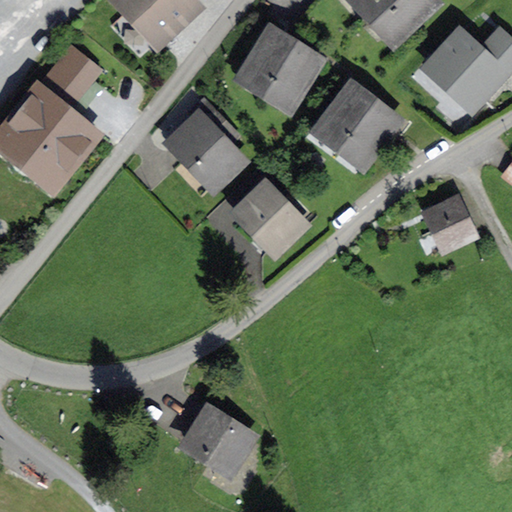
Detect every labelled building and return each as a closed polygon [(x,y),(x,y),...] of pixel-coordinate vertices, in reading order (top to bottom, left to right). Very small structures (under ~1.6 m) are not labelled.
[(122,0),(158,38),(191,7),(184,0),(122,0)] [(357,0),(369,12),(381,0),(357,0)] [(430,4),(426,0),(381,0),(369,12),(393,38),(430,4)] [(504,70),(508,74),(511,69),(511,44),(500,34),(485,50),(506,68),(504,70)] [(267,92),(293,49),(272,36),(246,79),(267,92)] [(473,105),(500,74),(460,37),(432,67),(473,105)] [(92,80),(99,71),(71,48),(64,57),(92,80)] [(267,92),(288,105),(315,63),(293,49),(267,92)] [(322,132),(342,147),(372,107),(352,92),(322,132)] [(53,183),(89,138),(38,97),(2,142),(53,183)] [(236,136),(204,103),(193,113),(201,121),(176,145),(213,184),(237,161),(224,147),(236,136)] [(392,122),(372,107),(342,147),(362,162),(392,122)] [(300,226),(266,190),(240,214),(275,250),(300,226)] [(474,237),(456,198),(441,205),(444,210),(430,217),(446,250),(474,237)] [(209,414),(189,446),(229,471),(249,439),(209,414)]
